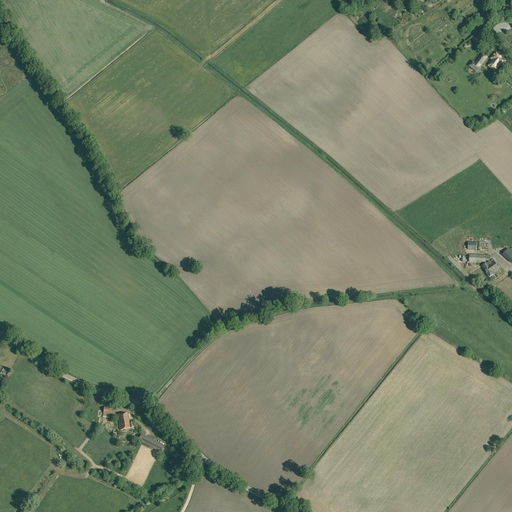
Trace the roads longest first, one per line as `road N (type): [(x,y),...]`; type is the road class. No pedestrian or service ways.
road 1 (track): [(148,407),(205,344),(250,320),(483,286),(507,272)]
road 2 (unclassified): [(298,511),(227,475),(155,411),(69,377),(0,333)]
